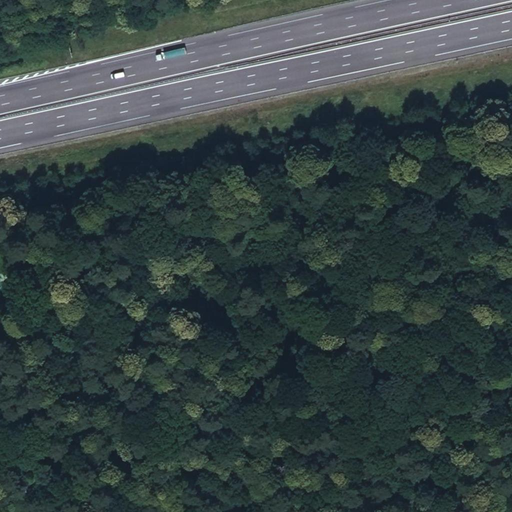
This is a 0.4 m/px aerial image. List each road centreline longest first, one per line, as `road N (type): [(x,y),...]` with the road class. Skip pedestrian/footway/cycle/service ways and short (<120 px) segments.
road 1 (motorway): [(0,133),(511,26)]
road 2 (motorway): [(448,0),(0,96)]
